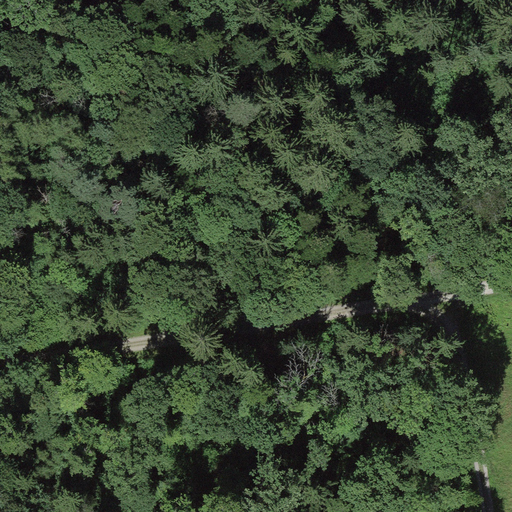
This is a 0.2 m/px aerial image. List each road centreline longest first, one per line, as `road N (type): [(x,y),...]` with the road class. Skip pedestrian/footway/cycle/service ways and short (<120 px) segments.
road 1 (track): [(511,283),(0,372)]
road 2 (track): [(452,293),(489,511)]
